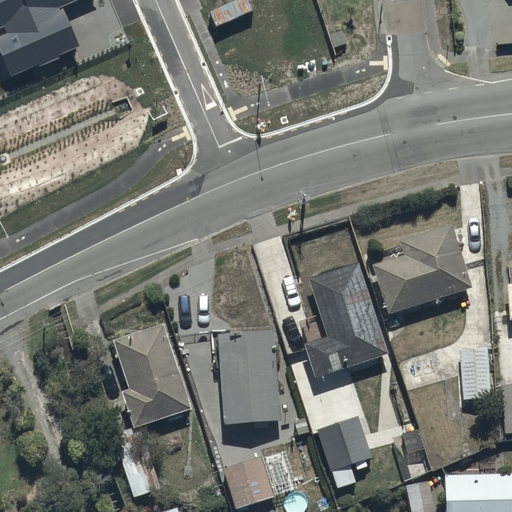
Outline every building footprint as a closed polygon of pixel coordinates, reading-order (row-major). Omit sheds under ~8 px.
[(79,0),(0,0),(0,28),(2,27),(5,35),(0,37),(0,50),(11,76),(80,46),(63,7),(79,0)] [(309,35),(294,0),(224,0),(220,2),(246,62),(309,35)] [(400,257),(372,267),(388,316),(470,288),(450,226),(396,244),(400,257)] [(358,264),(308,281),(327,338),(303,346),(314,381),(388,356),(358,264)] [(166,329),(114,344),(127,392),(120,394),(130,428),(190,411),(166,329)] [(273,332),(217,336),(224,425),(279,421),(273,332)] [(489,347),(459,349),(463,401),(492,399),(489,347)] [(504,388),(501,388),(504,435),(511,434),(511,379),(503,380),(504,388)] [(356,418),(315,432),(335,490),(356,483),(351,469),(356,467),(357,471),(368,468),(365,461),(370,460),(356,418)] [(131,431),(113,436),(133,499),(151,494),(131,431)] [(259,456),(221,469),(235,511),(257,511),(255,507),(274,501),(259,456)] [(511,511),(511,474),(444,476),(444,511),(511,511)] [(433,511),(427,483),(404,488),(409,511),(433,511)]
